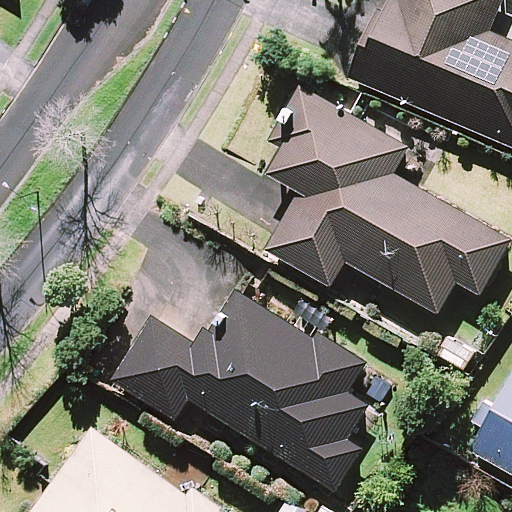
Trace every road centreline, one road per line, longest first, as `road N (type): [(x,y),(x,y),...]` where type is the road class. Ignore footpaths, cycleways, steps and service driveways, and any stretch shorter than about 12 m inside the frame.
road 1 (tertiary): [(210,0),(146,121),(0,317)]
road 2 (tertiary): [(0,160),(104,0)]
